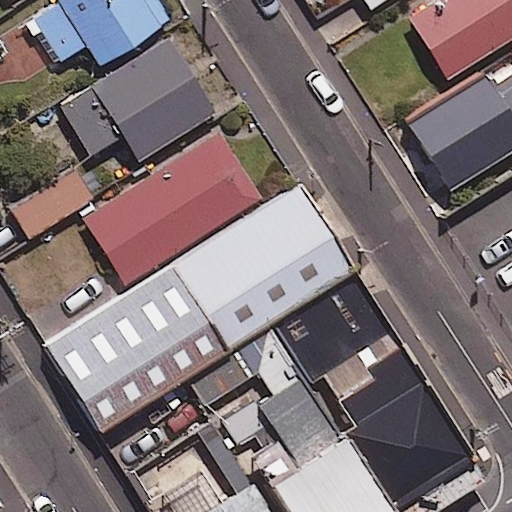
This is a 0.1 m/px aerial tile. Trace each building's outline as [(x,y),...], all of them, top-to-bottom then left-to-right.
[(170,23),(155,0),(52,0),(31,13),(61,61),(86,45),(100,66),(170,23)] [(357,0),(365,12),(384,0),(357,0)] [(511,39),(511,0),(431,0),(400,19),(439,83),(511,39)] [(215,116),(169,41),(61,108),(90,156),(121,137),(137,163),(215,116)] [(511,103),(511,59),(486,76),(506,107),(511,103)] [(511,135),(477,83),(403,132),(447,197),(511,153),(511,135)] [(263,204),(221,135),(84,218),(126,286),(263,204)] [(28,239),(89,201),(68,167),(7,205),(28,239)] [(126,286),(33,342),(90,431),(176,376),(259,323),(344,268),(298,183),(263,204),(126,286)] [(463,452),(344,268),(259,323),(379,506),(463,452)] [(261,511),(370,511),(379,506),(259,323),(176,376),(243,482),(261,511)] [(261,511),(243,482),(214,501),(192,466),(137,501),(143,511),(261,511)]
